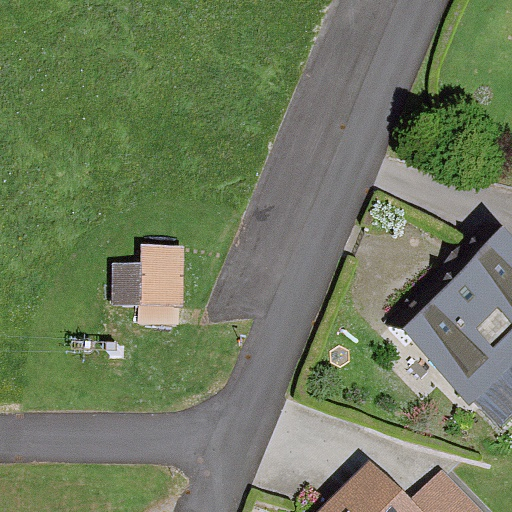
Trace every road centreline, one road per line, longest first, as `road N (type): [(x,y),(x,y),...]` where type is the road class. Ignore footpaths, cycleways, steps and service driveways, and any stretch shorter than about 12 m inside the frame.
road 1 (residential): [(422,0),(232,445)]
road 2 (residential): [(0,440),(232,445)]
